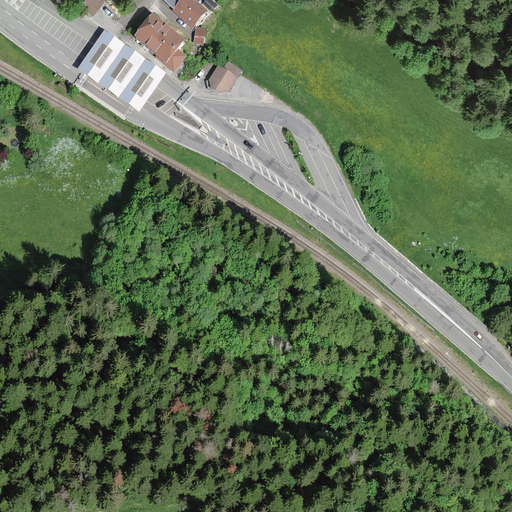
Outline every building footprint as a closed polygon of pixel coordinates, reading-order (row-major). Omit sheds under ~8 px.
[(93,14),(102,0),(88,0),(83,7),(93,14)] [(166,0),(197,22),(206,10),(191,0),(166,0)] [(149,18),(134,38),(172,68),(181,56),(174,51),(180,42),(149,18)] [(196,28),(195,40),(201,41),(203,29),(196,28)] [(80,68),(75,74),(135,117),(140,111),(159,85),(163,79),(103,36),(98,42),(80,68)] [(229,62),(225,69),(232,73),(232,74),(231,76),(236,79),(241,70),(229,62)] [(215,70),(210,78),(213,87),(220,92),(229,89),(236,79),(231,76),(232,74),(232,73),(225,69),(223,70),(218,67),(215,70)]
